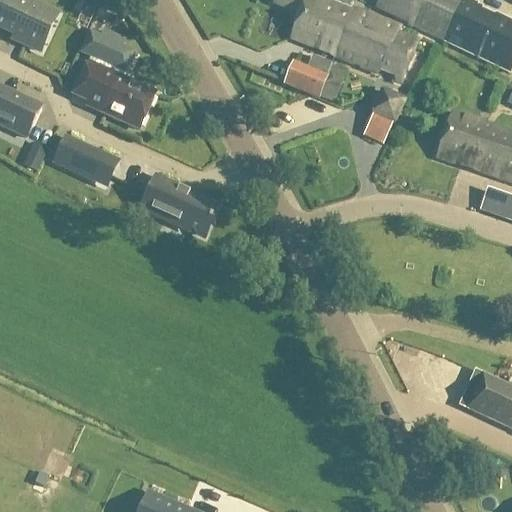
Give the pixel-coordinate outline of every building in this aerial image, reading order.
[(56,19),(16,0),(3,0),(0,7),(0,30),(14,38),(12,42),(39,55),(56,19)] [(331,4),(320,0),(274,0),(272,7),(296,17),(289,42),(328,58),(328,59),(331,60),(350,12),(349,12),(351,7),(334,0),(332,0),(332,1),(331,4)] [(379,0),(374,11),(406,26),(405,28),(506,77),(511,65),(511,26),(457,0),(379,0)] [(399,88),(410,60),(416,47),(417,45),(395,36),(397,31),(350,12),(331,60),(375,78),(377,73),(395,80),(393,85),(399,88)] [(98,41),(89,61),(124,77),(133,57),(98,41)] [(87,67),(73,98),(87,104),(84,109),(137,134),(154,98),(116,81),(114,82),(105,78),(104,75),(87,67)] [(283,87),(317,101),(325,81),(291,68),(283,87)] [(0,128),(14,98),(0,91),(0,128)] [(510,116),(511,112),(511,96),(502,91),(493,107),(510,116)] [(362,139),(382,149),(392,127),(393,128),(403,106),(381,96),(371,117),(372,118),(362,139)] [(0,128),(0,129),(27,142),(41,111),(14,98),(0,128)] [(449,117),(434,162),(511,187),(511,135),(475,123),(474,125),(449,117)] [(105,191),(116,166),(98,157),(97,159),(79,151),(80,149),(65,142),(54,168),(105,191)] [(177,194),(154,183),(141,213),(167,224),(168,223),(183,230),(182,231),(203,241),(209,226),(210,227),(212,223),(211,222),(216,212),(188,199),(187,199),(177,194)] [(511,392),(481,378),(465,413),(511,434),(511,392)] [(181,511),(151,499),(144,511),(181,511)]
